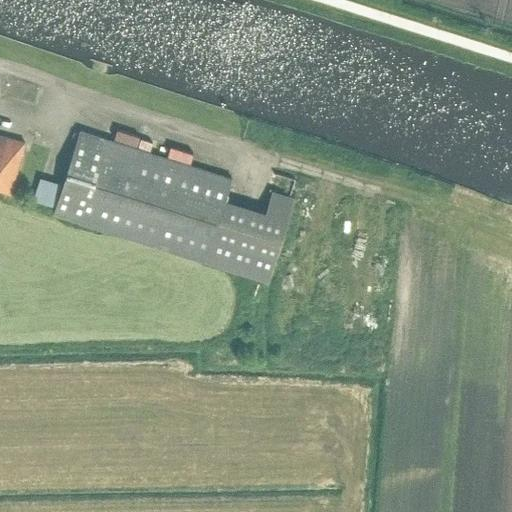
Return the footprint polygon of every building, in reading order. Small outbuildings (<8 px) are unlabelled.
[(54,210),(203,259),(266,280),(286,218),(224,197),(231,176),(81,127),(54,210)] [(0,188),(10,191),(24,139),(0,132),(0,188)] [(405,285),(418,286),(420,235),(407,235),(405,285)] [(327,265),(325,309),(342,310),(344,266),(327,265)] [(323,309),(319,328),(336,332),(341,313),(323,309)]
